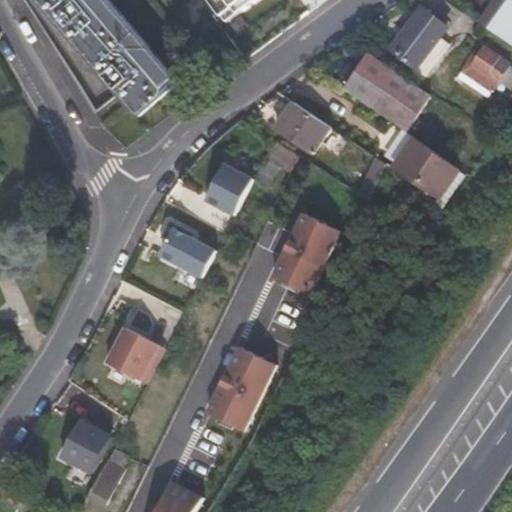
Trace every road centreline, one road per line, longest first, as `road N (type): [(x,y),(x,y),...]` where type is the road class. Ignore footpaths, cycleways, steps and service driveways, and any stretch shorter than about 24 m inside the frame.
road 1 (residential): [(369,0),(158,161),(120,224)]
road 2 (residential): [(120,224),(54,360),(0,442)]
road 3 (residential): [(0,21),(73,144),(103,177),(120,224)]
road 4 (motorway): [(511,317),(379,511)]
